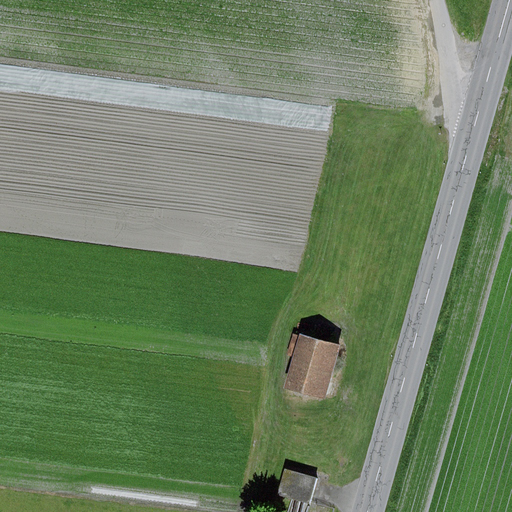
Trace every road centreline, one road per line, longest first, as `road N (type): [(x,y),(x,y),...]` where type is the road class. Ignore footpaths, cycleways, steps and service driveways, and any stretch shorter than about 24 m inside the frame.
road 1 (primary): [(367,511),(509,0)]
road 2 (track): [(436,0),(473,132)]
